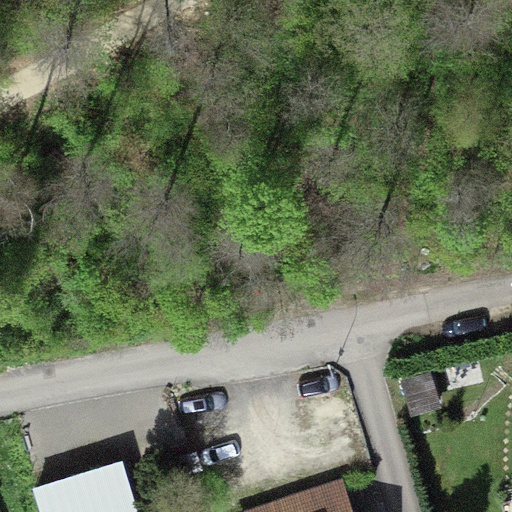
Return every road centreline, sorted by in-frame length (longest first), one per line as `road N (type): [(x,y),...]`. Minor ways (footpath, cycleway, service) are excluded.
road 1 (unclassified): [(350,327),(104,370),(0,401)]
road 2 (residential): [(350,327),(403,511)]
road 3 (unclassified): [(511,296),(350,327)]
